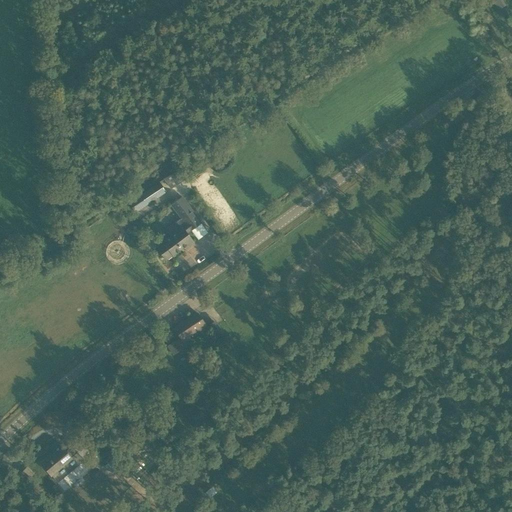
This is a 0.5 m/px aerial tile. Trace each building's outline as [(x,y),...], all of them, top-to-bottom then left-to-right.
[(509,4),(506,0),(496,0),(494,2),(499,10),(509,4)] [(162,176),(170,189),(176,185),(167,172),(162,176)] [(166,192),(159,182),(139,195),(146,206),(166,192)] [(164,229),(170,237),(163,243),(156,248),(165,260),(172,255),(181,249),(182,251),(193,242),(186,233),(190,230),(201,223),(182,197),(172,205),(182,218),(176,222),(176,221),(164,229)] [(205,324),(197,314),(197,313),(174,329),(181,340),(184,344),(190,340),(188,336),(198,329),(201,333),(207,328),(204,324),(205,324)] [(215,320),(209,324),(218,337),(224,333),(215,320)] [(178,338),(166,345),(173,355),(185,348),(178,338)] [(65,452),(57,442),(51,448),(54,452),(41,463),(51,474),(77,453),(80,457),(81,457),(72,446),(65,452)]
